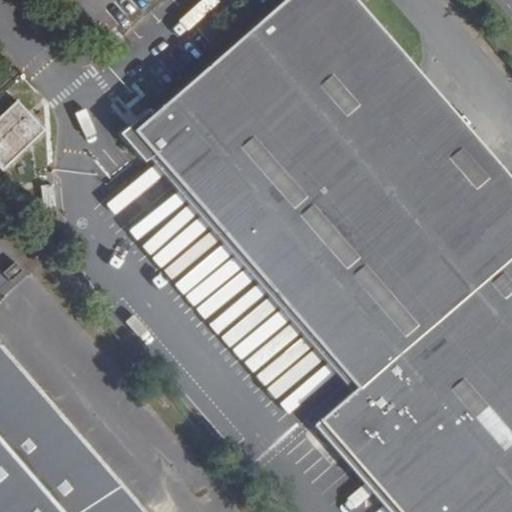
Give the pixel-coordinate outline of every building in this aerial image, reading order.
[(56,0),(32,0),(44,12),(56,0)] [(285,0),(137,130),(331,353),(359,382),(352,388),(320,418),(324,423),(402,511),(511,511),(511,178),(399,49),(354,0),(285,0)] [(47,128),(21,102),(0,121),(0,165),(4,170),(47,128)] [(64,237),(25,194),(17,203),(55,246),(64,237)] [(0,511),(66,511),(108,476),(0,350),(0,511)] [(139,511),(108,476),(66,511),(139,511)]
